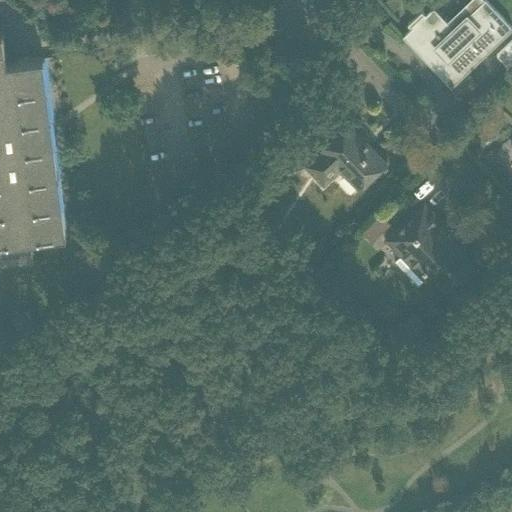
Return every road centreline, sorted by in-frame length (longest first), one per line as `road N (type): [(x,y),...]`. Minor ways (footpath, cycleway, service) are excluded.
road 1 (residential): [(322,31),(511,210)]
road 2 (residential): [(145,65),(322,31)]
